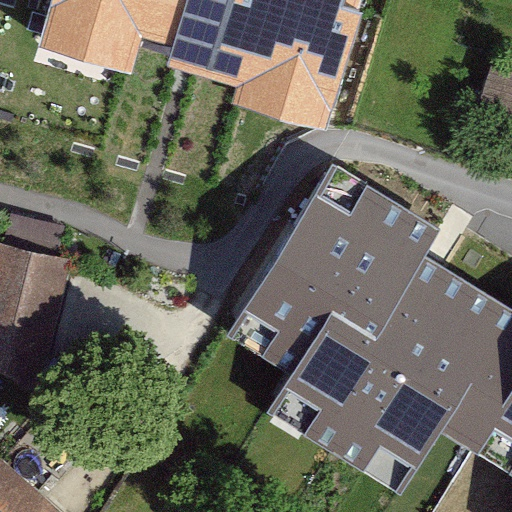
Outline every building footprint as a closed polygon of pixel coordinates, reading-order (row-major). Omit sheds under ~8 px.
[(55,0),(43,45),(129,70),(139,35),(172,44),(166,67),(235,87),(230,105),(326,133),(364,0),(55,0)] [(511,56),(494,51),(476,106),(511,117),(511,56)] [(446,228),(330,156),(223,329),(295,374),(269,415),(399,496),(443,425),(511,467),(511,511),(511,306),(429,255),(446,228)] [(12,221),(3,251),(52,267),(61,237),(12,221)] [(3,251),(0,249),(0,368),(32,388),(62,270),(52,267),(3,251)] [(0,511),(62,511),(0,449),(0,511)]
